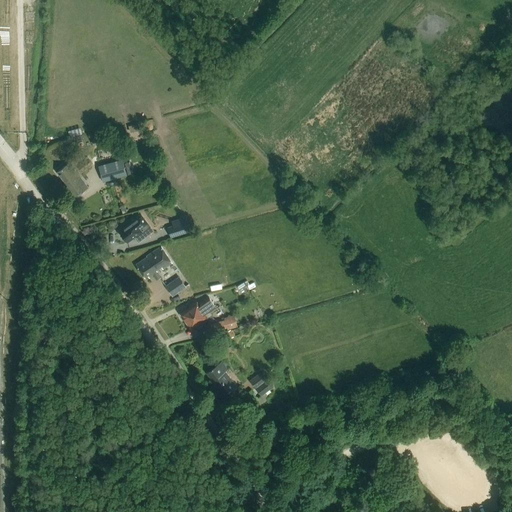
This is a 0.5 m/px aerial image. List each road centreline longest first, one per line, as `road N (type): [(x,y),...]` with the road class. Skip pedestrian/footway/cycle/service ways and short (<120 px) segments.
road 1 (residential): [(19,171),(271,501)]
road 2 (unknown): [(511,423),(446,376),(319,424),(250,477)]
